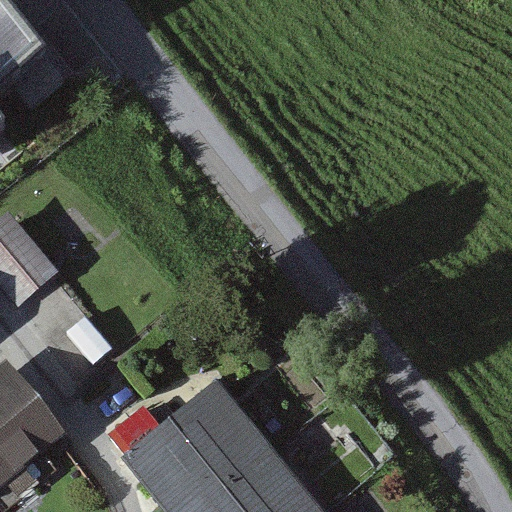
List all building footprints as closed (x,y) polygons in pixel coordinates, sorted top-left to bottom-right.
[(0,8),(0,101),(45,69),(0,8)] [(10,227),(0,235),(0,279),(18,301),(50,275),(10,227)] [(0,486),(60,439),(14,381),(0,391),(0,486)] [(126,462),(166,511),(196,511),(269,454),(216,389),(161,433),(144,412),(111,439),(128,460),(126,462)] [(196,511),(315,511),(269,454),(196,511)]
